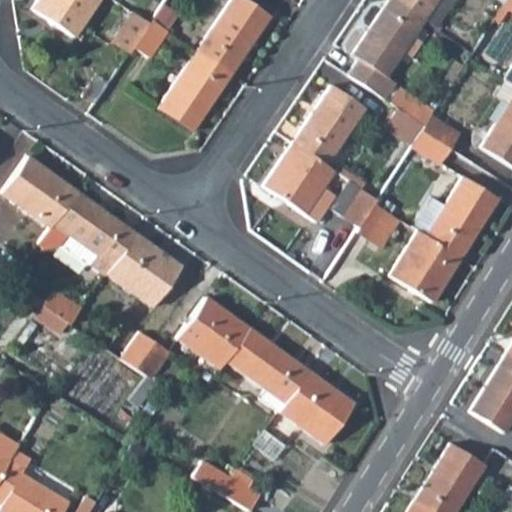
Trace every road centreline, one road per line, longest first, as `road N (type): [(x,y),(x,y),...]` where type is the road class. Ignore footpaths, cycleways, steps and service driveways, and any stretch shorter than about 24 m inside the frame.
road 1 (residential): [(189,214),(427,385)]
road 2 (residential): [(189,214),(333,0)]
road 3 (residential): [(0,78),(189,214)]
road 4 (residential): [(511,250),(427,385)]
road 5 (residential): [(427,385),(346,511)]
